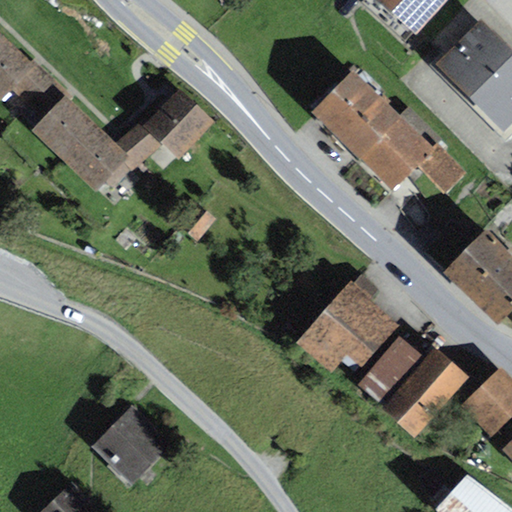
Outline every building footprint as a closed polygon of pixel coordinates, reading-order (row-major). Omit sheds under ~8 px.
[(448,0),(364,0),(364,1),(411,42),(448,0)] [(467,0),(433,34),(443,44),(482,8),(474,0),(467,0)] [(511,122),(511,50),(481,19),(437,64),(504,131),(511,122)] [(31,62),(2,34),(0,35),(0,98),(1,99),(11,88),(29,105),(54,78),(35,59),(31,62)] [(354,71),(312,113),(359,159),(401,116),(354,71)] [(63,161),(97,125),(65,95),(68,92),(54,78),(29,105),(44,118),(31,131),(63,161)] [(177,159),(214,122),(180,88),(147,120),(145,118),(117,145),(127,155),(150,132),(161,142),(177,159)] [(401,116),(359,159),(393,192),(419,167),(447,194),(467,173),(437,144),(442,139),(410,107),(401,116)] [(117,145),(97,125),(63,161),(96,194),(107,184),(112,189),(161,142),(150,132),(127,155),(117,145)] [(197,203),(179,225),(198,240),(216,218),(197,203)] [(511,255),(487,230),(445,272),(495,322),(511,304),(511,255)] [(353,284),(350,282),(298,342),(332,370),(347,353),(365,368),(401,326),(369,300),(378,289),(361,274),(353,284)] [(285,323),(279,334),(291,341),(297,330),(285,323)] [(469,377),(435,347),(425,359),(399,336),(355,385),(415,438),(469,377)] [(511,416),(511,378),(502,367),(461,404),(490,436),(511,416)] [(172,444),(133,406),(93,446),(132,484),(172,444)] [(511,440),(503,449),(511,459),(511,440)] [(511,511),(511,508),(467,474),(453,491),(444,486),(429,501),(439,511),(511,511)] [(100,511),(72,482),(40,511),(100,511)]
